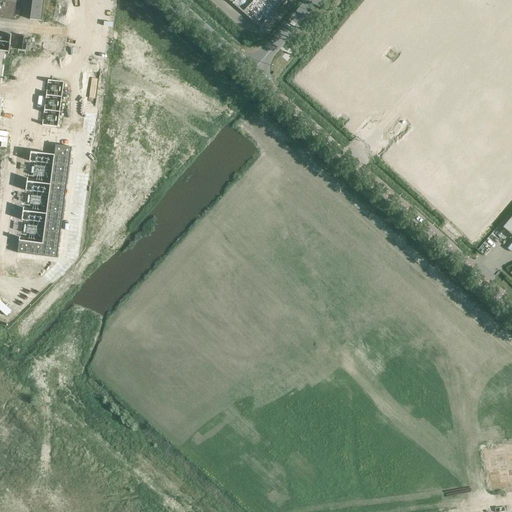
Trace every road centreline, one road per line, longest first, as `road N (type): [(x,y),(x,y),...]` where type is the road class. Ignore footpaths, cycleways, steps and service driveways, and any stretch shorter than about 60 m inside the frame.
road 1 (unclassified): [(511,306),(251,73)]
road 2 (unknown): [(0,274),(29,277),(67,256),(86,193),(102,38)]
road 3 (unknown): [(370,139),(333,100),(333,84),(405,0)]
road 4 (unknown): [(370,139),(461,221),(442,244)]
road 5 (unknown): [(370,139),(460,44)]
